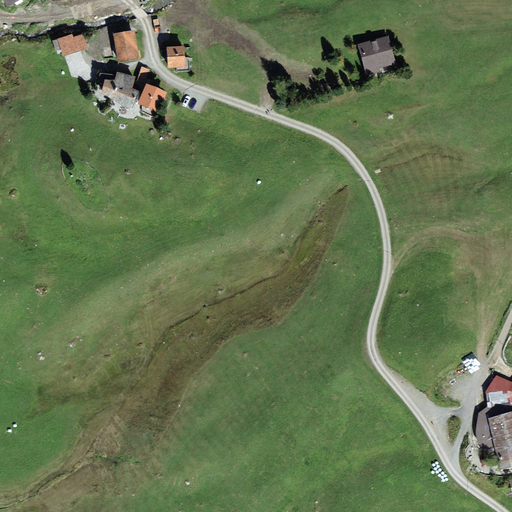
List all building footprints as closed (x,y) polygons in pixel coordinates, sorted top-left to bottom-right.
[(22,0),(0,0),(0,2),(8,13),(24,1),(22,0)] [(140,35),(118,37),(121,67),(143,65),(140,35)] [(76,37),(61,42),(67,59),(91,51),(87,38),(77,41),(76,37)] [(394,39),(363,46),(371,77),(401,70),(394,39)] [(190,50),(172,51),(173,71),(191,70),(190,50)] [(120,83),(103,77),(95,97),(108,103),(109,99),(137,111),(143,96),(134,93),(138,83),(122,77),(120,83)] [(173,97),(152,87),(143,107),(164,117),(173,97)] [(511,383),(497,378),(488,392),(489,408),(491,414),(511,407),(511,383)] [(511,412),(490,419),(500,453),(498,454),(503,472),(511,468),(511,412)]
